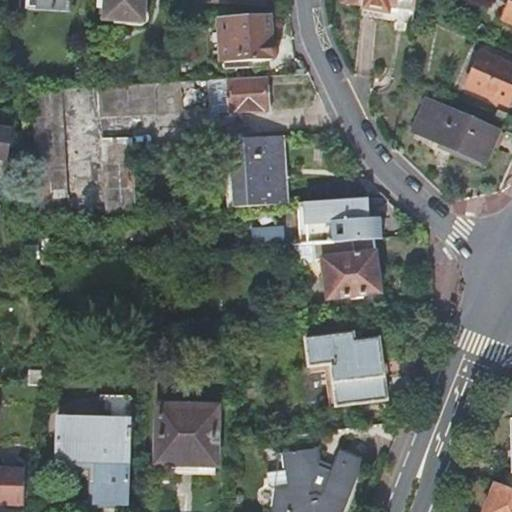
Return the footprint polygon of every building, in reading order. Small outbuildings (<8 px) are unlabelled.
[(100,0),(100,8),(104,9),(104,21),(125,23),(126,20),(143,22),(143,13),(145,13),(145,0),(100,0)] [(378,5),(413,12),(413,10),(414,0),(362,0),(362,5),(362,9),(377,11),(378,5)] [(511,0),(503,22),(511,25),(511,0)] [(362,9),(361,15),(376,18),(377,11),(362,9)] [(272,60),(269,16),(221,19),(224,63),(248,62),(272,60)] [(507,106),(511,96),(511,84),(510,84),(511,79),(511,66),(482,53),(467,89),(507,106)] [(267,78),(209,81),(211,107),(218,106),(218,113),(268,109),(267,78)] [(174,84),(100,88),(102,115),(181,109),(180,89),(194,89),(194,82),(174,84)] [(38,220),(66,218),(60,90),(31,92),(37,213),(38,220)] [(484,166),(493,146),(496,148),(502,132),(499,131),(427,100),(414,131),(411,129),(410,131),(449,148),(447,151),(486,169),(487,167),(484,166)] [(0,159),(6,160),(11,131),(0,129),(0,159)] [(291,204),(287,137),(232,140),(225,141),(229,208),(236,207),(291,204)] [(137,214),(133,146),(131,138),(103,139),(109,215),(137,214)] [(368,199),(299,203),(300,223),(313,222),(327,221),(369,219),(368,199)] [(382,239),(381,218),(369,219),(327,221),(313,222),(300,223),(302,244),(334,242),(374,239),(382,239)] [(382,293),(376,251),(374,239),(334,242),(302,244),(294,245),(295,258),(295,269),(307,269),(317,261),(323,260),(329,300),(382,293)] [(361,341),(360,333),(306,340),(310,376),(332,374),(335,413),(387,407),(378,339),(361,341)] [(156,461),(216,463),(217,407),(157,405),(156,461)] [(511,489),(511,419),(511,420),(511,440),(511,473),(506,472),(502,485),(511,489)] [(130,427),(130,422),(57,420),(56,463),(95,464),(93,506),(112,508),(128,508),(130,437),(132,438),(133,427),(130,427)] [(343,511),(365,459),(362,458),(362,459),(340,451),(331,471),(319,467),(317,451),(319,450),(319,448),(278,453),(279,454),(281,454),(283,469),(276,470),(276,472),(286,471),(287,486),(274,487),(270,511),(343,511)] [(215,474),(216,463),(156,461),(156,473),(186,474),(215,474)] [(0,505),(24,506),(25,472),(0,470),(0,505)] [(511,511),(511,489),(502,485),(495,482),(483,511),(511,511)]
